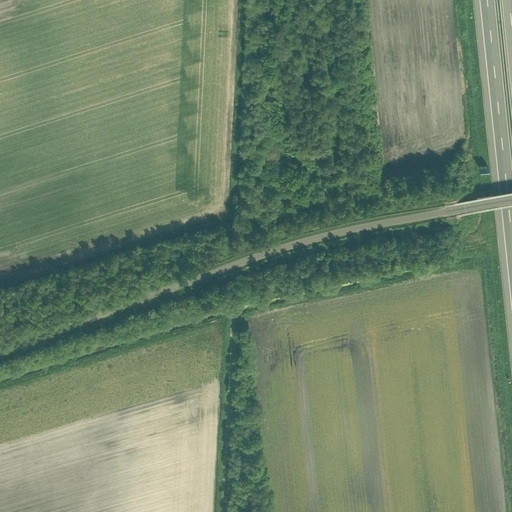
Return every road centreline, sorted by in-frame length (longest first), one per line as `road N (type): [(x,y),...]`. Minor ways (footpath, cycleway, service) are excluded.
road 1 (unclassified): [(0,352),(283,243),(511,193)]
road 2 (motorway): [(486,0),(511,248)]
